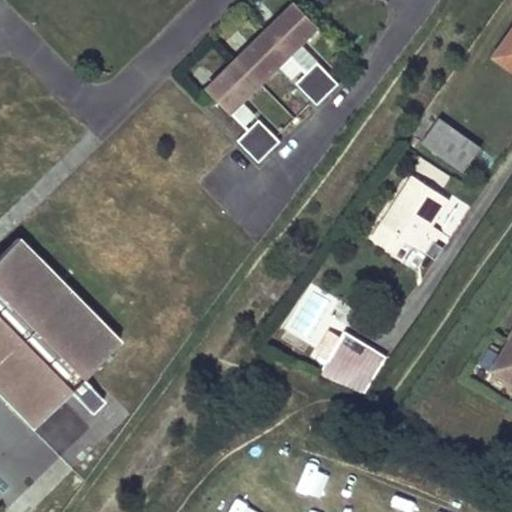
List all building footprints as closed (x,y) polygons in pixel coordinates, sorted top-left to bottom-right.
[(296,6),(207,93),(230,115),(318,29),(296,6)] [(511,35),(497,57),(511,67),(511,35)] [(317,65),(295,86),(316,107),(338,86),(317,65)] [(441,119),(424,143),(464,171),(481,147),(441,119)] [(258,122),(237,143),(258,164),(279,143),(258,122)] [(415,174),(377,236),(400,250),(408,237),(421,246),(436,223),(451,197),(415,174)] [(432,253),(447,229),(436,223),(421,246),(432,253)] [(0,403),(29,432),(67,395),(90,418),(102,406),(80,382),(118,345),(16,241),(0,256),(0,403)] [(341,339),(329,360),(363,378),(367,370),(365,368),(375,349),(360,340),(357,346),(341,339)] [(511,346),(499,369),(511,376),(511,346)]
